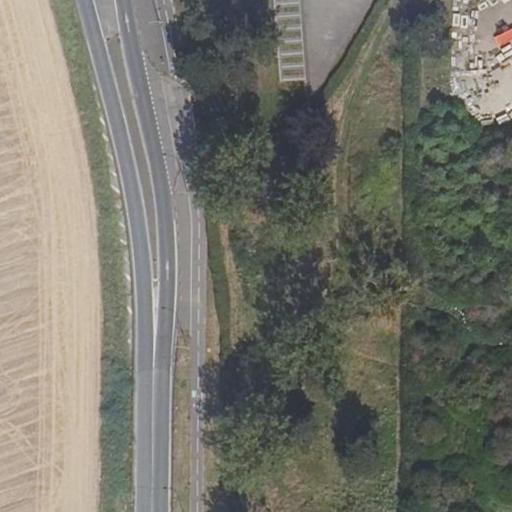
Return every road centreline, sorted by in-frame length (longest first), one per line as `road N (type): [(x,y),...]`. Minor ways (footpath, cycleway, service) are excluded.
road 1 (secondary): [(82,0),(136,232),(152,501)]
road 2 (secondary): [(152,501),(166,259),(122,0)]
